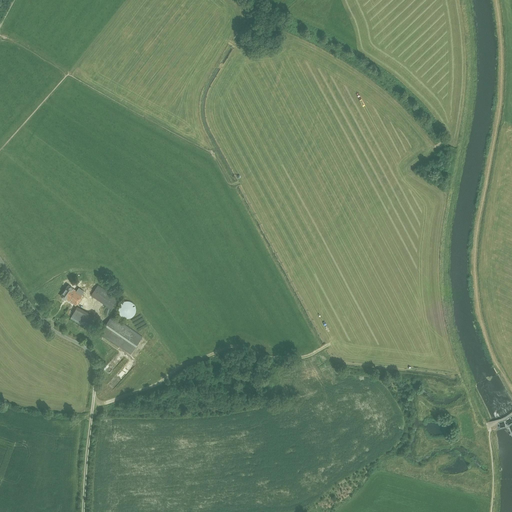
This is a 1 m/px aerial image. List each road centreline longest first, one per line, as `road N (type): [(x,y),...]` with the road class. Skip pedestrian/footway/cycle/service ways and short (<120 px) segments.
road 1 (track): [(495,0),(499,98),(472,275),(486,343),(511,396)]
road 2 (unclassified): [(95,370),(87,350),(37,317),(0,259)]
road 3 (track): [(83,511),(95,370)]
